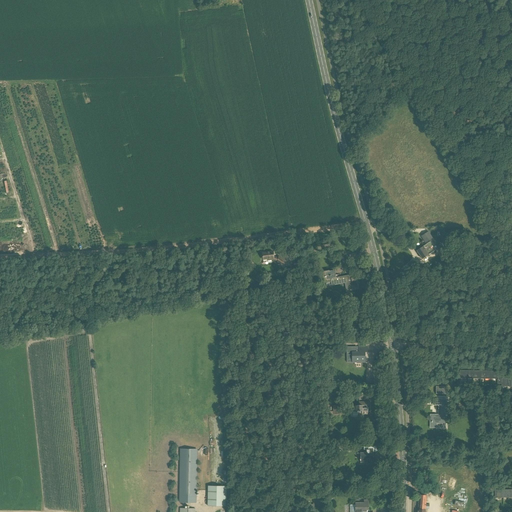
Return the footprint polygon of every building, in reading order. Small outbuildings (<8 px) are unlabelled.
[(428,231),(420,236),(425,243),(432,238),(428,231)] [(417,248),(416,249),(417,250),(416,251),(422,259),(428,255),(431,253),(432,254),(433,254),(435,253),(435,252),(435,251),(435,250),(430,242),(423,246),(423,247),(421,248),(420,246),(419,246),(417,248)] [(273,251),(262,253),(263,259),(271,258),(271,260),(272,260),(278,261),(278,258),(273,257),(273,251)] [(329,270),(322,271),(324,282),(330,281),(331,286),(345,283),(346,290),(357,288),(355,274),(336,277),(335,270),(329,271),(329,270)] [(358,351),(352,352),(352,362),(365,362),(364,352),(367,352),(367,346),(358,347),(358,351)] [(460,371),(460,378),(498,379),(498,384),(502,384),(502,386),(511,386),(511,379),(502,379),(502,377),(498,377),(498,371),(460,371)] [(358,399),(356,399),(356,411),(357,411),(357,416),(362,416),(362,414),(367,414),(367,413),(367,411),(370,411),(370,402),(358,402),(358,399)] [(430,427),(437,428),(437,423),(443,423),(443,428),(446,428),(446,414),(445,414),(445,405),(446,405),(446,399),(434,399),(434,405),(439,405),(439,415),(430,414),(430,419),(432,419),(432,427),(430,427)] [(366,452),(360,452),(360,463),(366,462),(366,459),(373,459),(372,450),(376,450),(375,446),(363,446),(363,450),(366,450),(366,452)] [(181,449),(180,502),(196,502),(196,449),(181,449)] [(208,486),(208,506),(225,506),(225,486),(208,486)] [(511,489),(495,490),(495,497),(511,497),(511,489)] [(417,509),(417,511),(424,511),(425,508),(429,509),(429,505),(425,504),(426,492),(421,492),(421,495),(419,495),(418,509),(417,509)] [(355,505),(349,505),(349,511),(361,511),(367,511),(367,509),(368,509),(368,500),(364,500),(363,503),(355,503),(355,505)]
